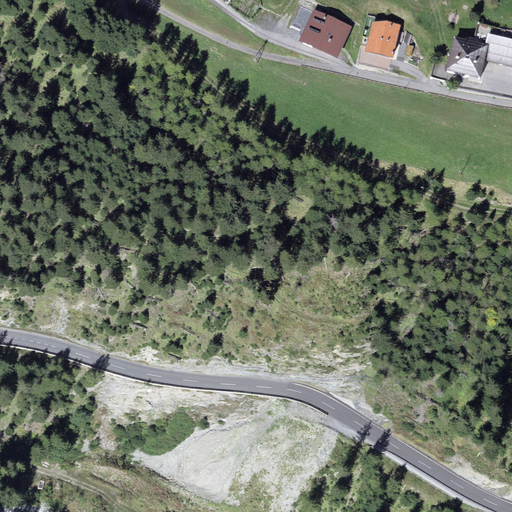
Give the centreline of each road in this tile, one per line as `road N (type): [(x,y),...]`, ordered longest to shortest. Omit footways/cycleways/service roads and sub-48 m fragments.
road 1 (secondary): [(511,510),(316,394),(150,369),(0,331)]
road 2 (track): [(511,210),(427,190),(254,116),(123,0)]
road 3 (residential): [(214,0),(339,65),(511,102)]
road 4 (track): [(143,0),(237,42),(332,62)]
road 5 (track): [(0,452),(65,474),(135,511)]
